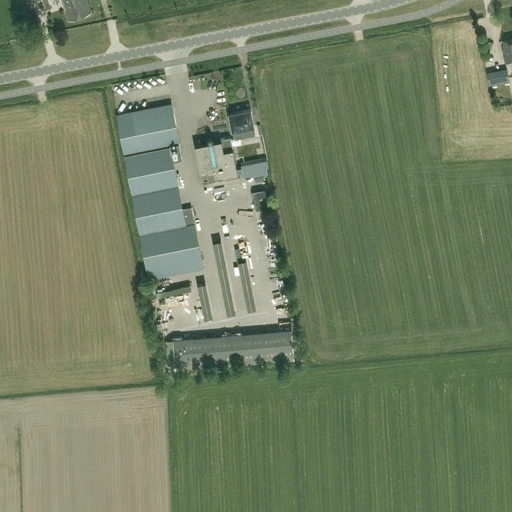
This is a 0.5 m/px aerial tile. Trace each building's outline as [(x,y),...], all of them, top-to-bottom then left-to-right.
[(61,0),(68,21),(91,13),(86,0),(61,0)] [(511,38),(503,41),(504,49),(503,49),(505,63),(511,62),(511,63),(511,38)] [(487,74),(489,85),(509,81),(507,70),(487,74)] [(173,107),(118,117),(149,275),(203,265),(195,222),(186,224),(173,155),(181,154),(179,143),(180,143),(173,107)] [(234,138),(242,137),(240,130),(255,128),(251,109),(230,113),(233,130),(234,138)] [(204,180),(239,173),(231,136),(221,138),(221,139),(214,141),(214,138),(213,137),(212,136),(210,135),(209,136),(208,137),(208,138),(208,142),(195,145),(201,173),(202,172),(204,180)] [(267,160),(260,161),(242,165),(242,167),(243,172),(244,178),(268,173),(267,167),(268,167),(267,160)] [(265,188),(252,190),(256,208),(268,206),(265,188)] [(292,328),(173,339),(176,370),(294,359),(292,328)]
